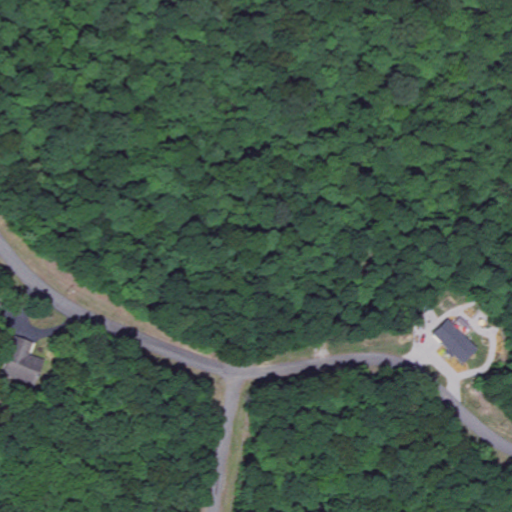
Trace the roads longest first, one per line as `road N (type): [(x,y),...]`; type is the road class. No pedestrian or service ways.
road 1 (residential): [(0,246),(60,302),(177,356),(253,370),(368,359),(405,367),(511,450)]
road 2 (residential): [(233,369),(204,511)]
